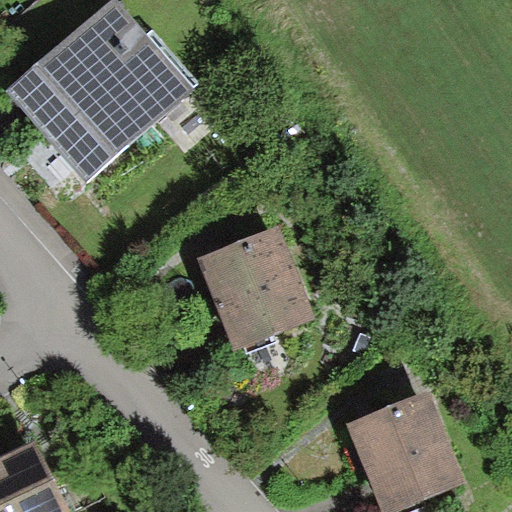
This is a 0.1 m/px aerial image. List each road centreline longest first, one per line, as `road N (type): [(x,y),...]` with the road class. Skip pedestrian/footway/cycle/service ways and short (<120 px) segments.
road 1 (residential): [(81,320),(243,511)]
road 2 (residential): [(0,223),(81,320)]
